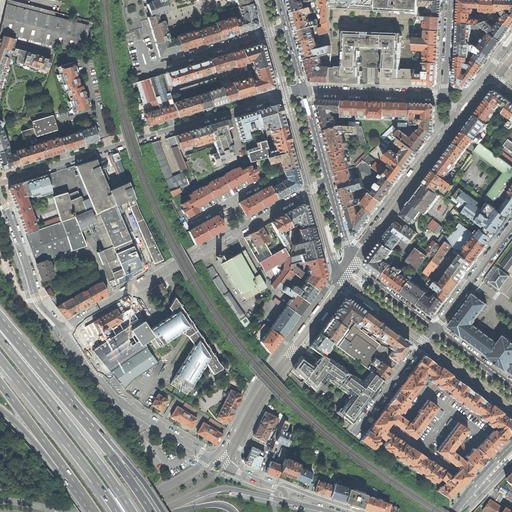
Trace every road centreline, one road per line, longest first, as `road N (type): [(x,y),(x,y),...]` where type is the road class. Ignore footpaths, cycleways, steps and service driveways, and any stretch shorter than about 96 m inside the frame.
road 1 (residential): [(287,93),(0,183)]
road 2 (secondary): [(348,256),(212,457)]
road 3 (trunk): [(132,511),(0,337)]
road 4 (residential): [(247,226),(63,328)]
road 5 (secondary): [(212,457),(165,486),(83,511),(16,501)]
road 6 (residential): [(212,457),(121,401),(63,328)]
road 7 (trunk): [(0,359),(116,511)]
road 8 (tertiary): [(460,108),(348,256)]
road 9 (residential): [(269,32),(148,68),(140,41)]
road 10 (residential): [(0,191),(41,304),(63,328)]
road 11 (residential): [(302,90),(444,97)]
road 12 (trunk): [(89,428),(0,318)]
road 13 (trunk): [(0,382),(78,489)]
road 14 (residential): [(434,328),(511,225)]
road 15 (secondary): [(162,511),(222,488),(285,500)]
